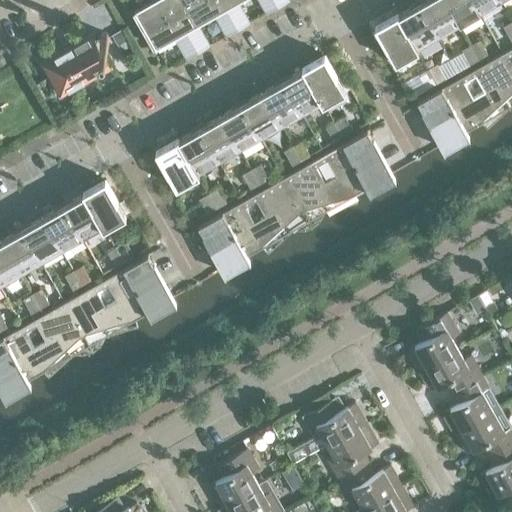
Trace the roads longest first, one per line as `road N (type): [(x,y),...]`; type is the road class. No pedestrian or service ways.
road 1 (residential): [(118,144),(352,15)]
road 2 (unclassified): [(155,446),(364,329)]
road 3 (residential): [(450,487),(364,329)]
road 4 (unclassified): [(364,329),(511,240)]
road 5 (residential): [(195,282),(118,144)]
road 6 (residential): [(422,143),(352,15)]
road 7 (residential): [(0,209),(118,144)]
road 8 (unclassified): [(38,511),(155,446)]
